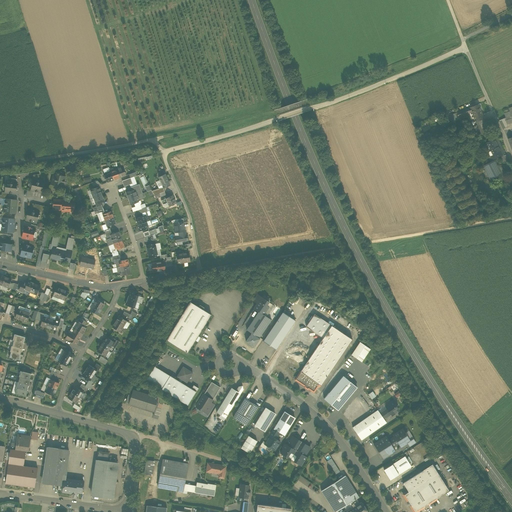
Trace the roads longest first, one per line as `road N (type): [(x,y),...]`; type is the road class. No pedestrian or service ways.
road 1 (secondary): [(511,498),(368,275),(251,0)]
road 2 (unclassified): [(162,152),(338,99),(465,47)]
road 3 (residential): [(385,511),(327,426),(245,365)]
road 4 (residential): [(143,281),(198,272),(190,218),(162,152)]
road 5 (unclassified): [(0,164),(155,138),(162,152)]
road 6 (residential): [(128,511),(132,435),(56,412)]
road 7 (track): [(511,219),(375,241)]
road 8 (residential): [(128,511),(0,495)]
road 9 (unclassified): [(511,158),(465,47)]
